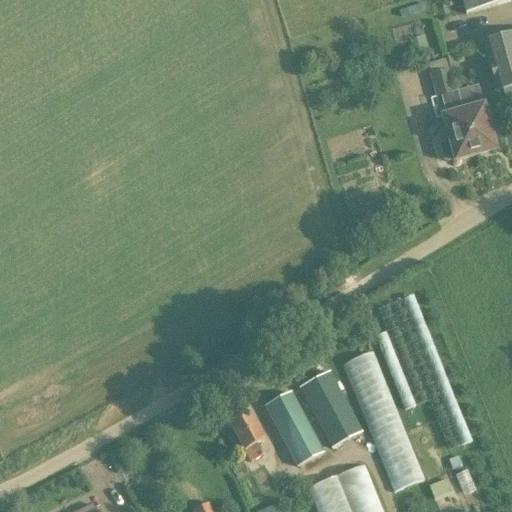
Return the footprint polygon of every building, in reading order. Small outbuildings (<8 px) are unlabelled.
[(511,0),(458,0),(463,16),(511,1),(511,0)] [(494,93),(511,88),(511,33),(480,43),(494,93)] [(447,143),(441,144),(439,148),(443,160),(446,162),(452,161),(453,163),(494,151),(481,107),(477,88),(453,94),(447,70),(428,75),(434,100),(439,99),(443,117),(440,118),(447,143)] [(421,480),(375,352),(344,363),(391,491),(421,480)] [(361,434),(328,373),(297,390),(330,450),(361,434)] [(296,468),(322,454),(289,394),(264,408),(296,468)] [(262,442),(245,412),(226,423),(242,453),(243,452),(250,464),(260,458),(262,457),(255,445),(262,442)] [(312,483),(321,511),(385,511),(371,464),(312,483)] [(432,497),(450,495),(448,481),(430,484),(432,497)]
